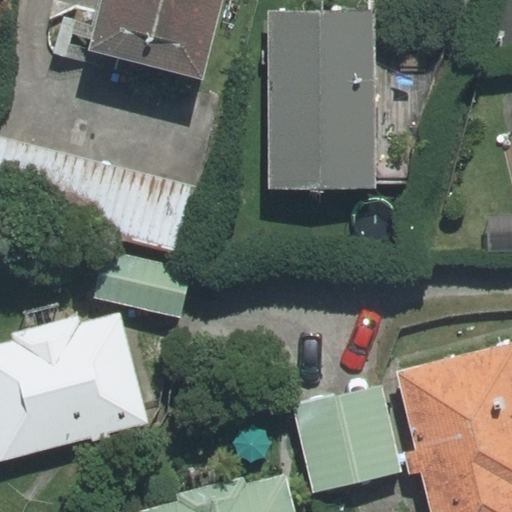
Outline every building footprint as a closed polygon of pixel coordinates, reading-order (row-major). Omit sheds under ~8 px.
[(241,0),(115,0),(106,34),(225,65),(241,0)] [(388,2),(277,4),(281,186),(392,184),(388,2)] [(210,182),(0,128),(0,205),(192,255),(210,182)] [(511,209),(499,209),(498,241),(511,241),(511,209)] [(110,248),(99,292),(197,316),(207,273),(110,248)] [(132,308),(90,318),(88,309),(20,326),(22,335),(0,340),(0,425),(7,455),(159,418),(132,308)] [(511,511),(511,339),(407,367),(444,511),(511,511)] [(390,380),(303,396),(320,491),(408,475),(390,380)] [(145,511),(307,511),(296,467),(144,507),(145,511)]
